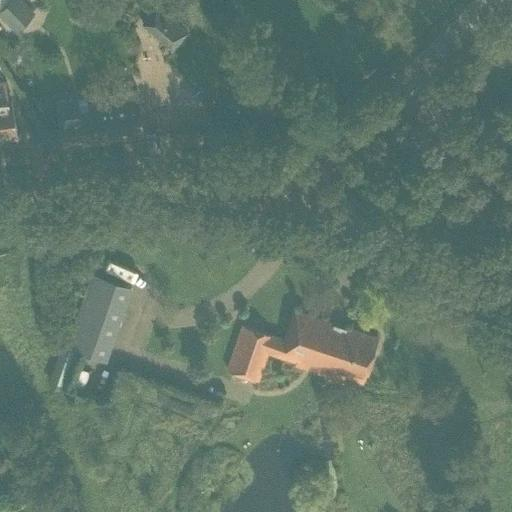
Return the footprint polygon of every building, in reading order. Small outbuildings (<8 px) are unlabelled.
[(8,0),(0,7),(0,14),(15,29),(35,12),(22,0),(8,0)] [(187,33),(156,5),(141,23),(172,50),(187,33)] [(186,75),(157,90),(163,102),(150,109),(164,135),(180,127),(206,113),(186,75)] [(0,138),(17,136),(10,96),(7,97),(5,81),(0,81),(0,138)] [(143,133),(140,113),(136,88),(103,93),(105,105),(73,111),(71,99),(55,102),(62,146),(143,133)] [(99,254),(96,264),(118,271),(116,277),(130,281),(135,265),(99,254)] [(65,344),(104,358),(131,284),(92,270),(65,344)] [(344,375),(341,383),(342,384),(345,375),(362,381),(377,337),(294,308),(284,339),(273,335),(273,334),(242,324),(226,369),(257,380),(267,351),(296,361),(301,345),(336,357),(331,370),(344,375)] [(32,472),(24,475),(30,490),(38,486),(32,472)]
